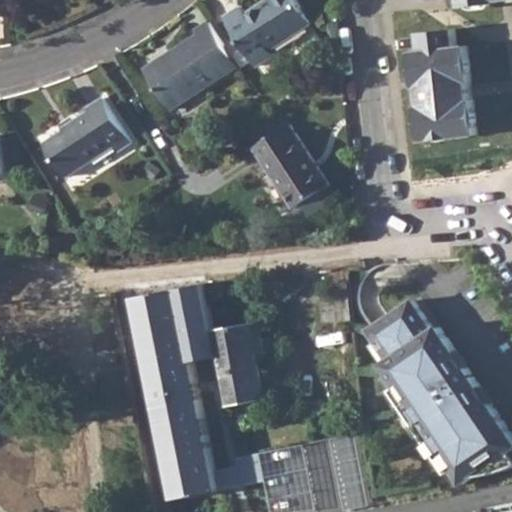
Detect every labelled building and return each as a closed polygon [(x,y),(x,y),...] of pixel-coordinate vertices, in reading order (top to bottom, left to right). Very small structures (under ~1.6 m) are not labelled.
[(242,6),(225,17),(239,38),(227,47),(239,66),(241,67),(253,59),(257,66),(273,55),(269,50),(313,23),(298,0),(267,0),(247,13),(242,6)] [(144,64),(131,72),(161,117),(239,66),(227,47),(210,21),(196,30),(199,35),(148,68),(144,64)] [(419,130),(420,139),(476,133),(472,96),(469,96),(467,80),(470,79),(467,44),(456,45),(453,27),(417,31),(419,49),(411,50),(412,61),(417,65),(418,74),(414,79),(414,86),(419,86),(421,102),(416,103),(417,111),(422,116),(423,127),(419,130)] [(74,120),(63,127),(63,129),(45,141),(68,174),(114,144),(119,150),(133,140),(105,97),(87,108),(89,111),(74,120)] [(60,124),(63,127),(74,120),(71,116),(60,124)] [(296,207),(307,200),(326,188),(331,185),(291,124),(256,145),(296,207)] [(0,193),(12,191),(10,179),(0,180),(0,193)] [(326,188),(307,200),(315,211),(334,200),(326,188)] [(346,279),(324,282),(328,321),(351,319),(346,279)] [(214,355),(199,286),(125,301),(168,502),(266,482),(259,452),(211,462),(190,360),(214,355)] [(481,384),(468,364),(464,366),(457,357),(457,347),(442,324),(435,328),(415,297),(372,327),(392,357),(386,361),(400,384),(394,388),(409,411),(420,416),(419,425),(429,440),(439,443),(437,454),(449,471),(456,467),(465,481),(490,465),(494,471),(508,467),(511,465),(511,430),(493,401),(484,397),(478,387),(481,384)] [(261,319),(216,329),(223,366),(231,405),(268,397),(260,353),(267,352),(261,319)]
